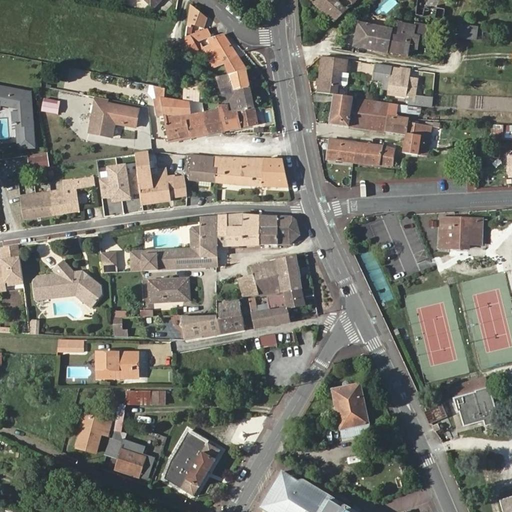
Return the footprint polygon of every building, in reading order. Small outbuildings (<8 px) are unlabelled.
[(311,0),(335,21),(357,0),(311,0)] [(206,18),(189,5),(186,25),(190,27),(191,24),(203,29),(204,25),(206,18)] [(393,30),(360,23),(355,46),(389,53),(407,57),(409,46),(417,48),(419,39),(424,40),(426,26),(397,21),(394,35),(392,35),(393,30)] [(478,29),(461,27),(459,39),(477,40),(478,29)] [(211,37),(207,30),(191,35),(195,42),(208,39),(211,46),(203,48),(201,43),(197,45),(201,52),(203,52),(211,66),(225,62),(238,57),(223,34),(211,37)] [(195,42),(191,35),(185,36),(184,54),(184,60),(187,61),(194,58),(197,45),(195,42)] [(238,57),(225,62),(233,73),(247,70),(244,67),(238,57)] [(347,75),(349,61),(323,58),(319,87),(318,93),(319,93),(322,73),(341,75),(341,74),(347,75)] [(381,89),(389,90),(390,78),(391,72),(391,67),(376,65),(373,82),(382,82),(381,89)] [(70,69),(59,67),(56,79),(68,81),(70,69)] [(401,69),(400,73),(400,79),(390,78),(389,90),(388,94),(410,97),(409,104),(432,106),(432,98),(415,96),(417,81),(408,79),(409,70),(401,69)] [(250,87),(247,70),(233,73),(229,74),(234,90),(250,87)] [(339,87),(341,75),(322,73),(319,93),(335,95),(338,95),(339,87)] [(234,90),(229,74),(228,74),(217,76),(224,102),(229,101),(231,106),(232,113),(254,109),(250,87),(234,90)] [(348,86),(349,77),(341,75),(339,87),(347,88),(348,86)] [(184,86),(184,100),(199,100),(200,87),(184,86)] [(31,113),(31,93),(0,87),(0,107),(1,108),(1,106),(19,109),(19,111),(31,113)] [(335,95),(330,123),(351,126),(355,98),(355,97),(338,95),(335,95)] [(98,98),(93,125),(114,129),(115,124),(135,127),(139,110),(107,104),(108,100),(98,98)] [(355,98),(351,126),(385,131),(387,117),(397,118),(398,112),(419,114),(420,108),(355,98)] [(40,112),(55,115),(57,106),(55,106),(56,103),(42,101),(40,112)] [(222,132),(217,107),(216,105),(183,104),(166,104),(163,104),(163,106),(165,118),(169,141),(170,142),(222,132)] [(159,118),(165,118),(163,106),(157,105),(159,118)] [(257,124),(254,109),(232,113),(231,106),(217,107),(222,132),(257,124)] [(32,139),(31,113),(19,111),(19,126),(15,126),(16,139),(32,139)] [(407,134),(408,124),(409,121),(409,119),(397,118),(387,117),(385,131),(406,134),(407,134)] [(411,152),(428,154),(428,149),(430,138),(431,127),(408,124),(407,134),(406,134),(404,151),(411,152)] [(114,129),(93,125),(91,133),(112,137),(114,129)] [(511,125),(503,125),(503,138),(511,138),(511,125)] [(328,160),(354,163),(357,142),(331,140),(328,160)] [(357,142),(354,163),(365,164),(394,166),(396,148),(387,146),(357,142)] [(148,153),(137,154),(140,173),(150,171),(148,153)] [(140,173),(137,154),(114,158),(117,177),(121,206),(168,200),(164,169),(158,170),(159,173),(151,174),(150,171),(140,173)] [(49,166),(47,156),(27,160),(28,170),(49,166)] [(214,169),(214,158),(197,157),(182,156),(181,177),(181,179),(216,183),(218,169),(214,169)] [(283,161),(214,158),(214,169),(218,169),(216,183),(245,186),(251,186),(288,187),(283,161)] [(84,186),(83,177),(64,180),(65,189),(84,186)] [(174,196),(183,195),(183,194),(180,190),(181,179),(181,177),(171,178),(174,196)] [(65,189),(64,180),(51,182),(53,191),(65,189)] [(68,212),(65,189),(53,191),(29,194),(22,196),(26,219),(68,212)] [(261,215),(244,214),(218,216),(217,246),(262,244),(261,215)] [(294,243),(301,235),(297,220),(293,217),(261,215),(262,244),(294,243)] [(218,216),(207,217),(208,229),(200,229),(200,247),(200,249),(217,249),(217,246),(218,216)] [(482,243),(483,221),(445,220),(444,248),(471,249),(471,243),(482,243)] [(20,257),(18,245),(5,248),(6,258),(20,257)] [(138,251),(139,272),(151,271),(150,256),(200,253),(200,249),(138,251)] [(217,268),(217,249),(200,249),(200,253),(150,256),(151,271),(217,268)] [(114,263),(113,252),(100,253),(101,264),(114,263)] [(23,278),(20,257),(6,258),(7,279),(23,278)] [(294,291),(303,290),(297,258),(296,258),(251,269),(252,276),(238,280),(242,297),(294,291)] [(37,275),(35,277),(83,275),(82,275),(83,271),(74,272),(61,261),(51,272),(53,274),(37,275)] [(83,275),(35,277),(31,282),(33,299),(75,295),(89,308),(100,296),(100,286),(91,277),(87,279),(83,275)] [(188,280),(149,282),(150,304),(189,301),(188,280)] [(305,305),(303,290),(294,291),(284,292),(284,294),(265,297),(268,313),(287,309),(305,305)] [(265,297),(251,300),(254,316),(268,313),(265,297)] [(246,329),(240,302),(218,305),(218,315),(218,316),(221,334),(246,329)] [(114,309),(113,316),(125,318),(126,312),(114,309)] [(254,316),(256,328),(290,321),(287,309),(268,313),(254,316)] [(221,334),(218,316),(199,317),(203,337),(221,334)] [(203,337),(199,317),(182,319),(186,340),(203,337)] [(41,319),(32,319),(31,332),(40,333),(41,319)] [(262,347),(277,345),(276,334),(261,335),(262,347)] [(84,341),(59,340),(58,351),(84,351),(84,341)] [(97,366),(137,364),(137,355),(118,355),(118,358),(114,358),(114,355),(108,355),(108,354),(97,354),(97,366)] [(137,369),(137,364),(97,366),(97,377),(131,377),(131,369),(137,369)] [(344,438),(371,432),(361,383),(333,389),(344,438)] [(462,413),(466,426),(484,420),(486,426),(499,423),(489,388),(477,393),(480,406),(462,413)] [(442,400),(436,389),(429,391),(435,404),(442,400)] [(126,405),(166,406),(166,391),(127,390),(126,405)] [(430,422),(447,414),(442,403),(425,411),(430,422)] [(123,431),(127,405),(119,404),(115,430),(123,431)] [(76,447),(82,448),(88,425),(108,432),(111,419),(103,417),(103,419),(93,416),(93,414),(85,413),(76,447)] [(432,427),(435,433),(441,430),(440,424),(432,427)] [(88,425),(82,448),(95,452),(100,433),(107,435),(108,432),(88,425)] [(162,477),(173,484),(194,497),(221,451),(189,432),(171,462),(162,477)] [(106,455),(119,460),(117,469),(147,479),(153,460),(141,456),(143,448),(112,437),(106,455)] [(347,511),(301,483),(282,472),(261,508),(267,511),(347,511)] [(356,511),(304,480),(301,483),(347,511),(356,511)]
